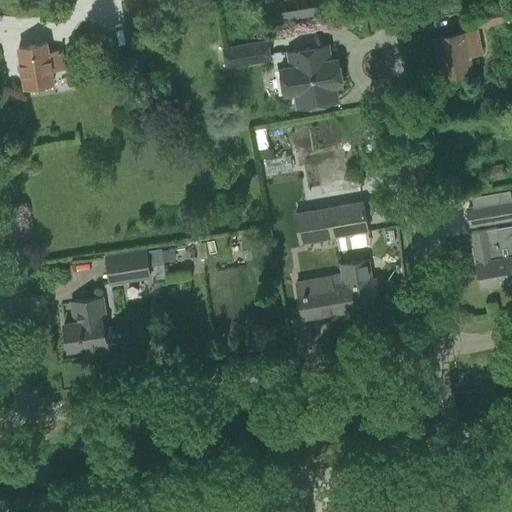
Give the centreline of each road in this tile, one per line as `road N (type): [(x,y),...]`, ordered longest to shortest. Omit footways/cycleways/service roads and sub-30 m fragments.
road 1 (residential): [(31,416),(439,351)]
road 2 (residential): [(439,351),(380,0)]
road 3 (unclassified): [(117,511),(455,453)]
